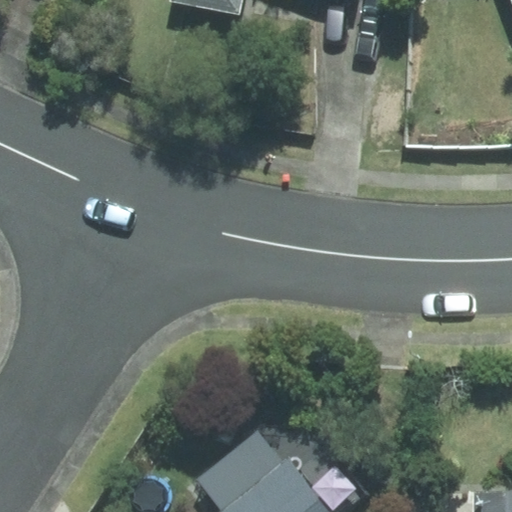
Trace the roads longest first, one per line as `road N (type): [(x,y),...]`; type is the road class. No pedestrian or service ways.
road 1 (residential): [(122,204),(350,252),(511,250)]
road 2 (residential): [(0,457),(30,409),(122,204)]
road 3 (residential): [(0,153),(122,204)]
